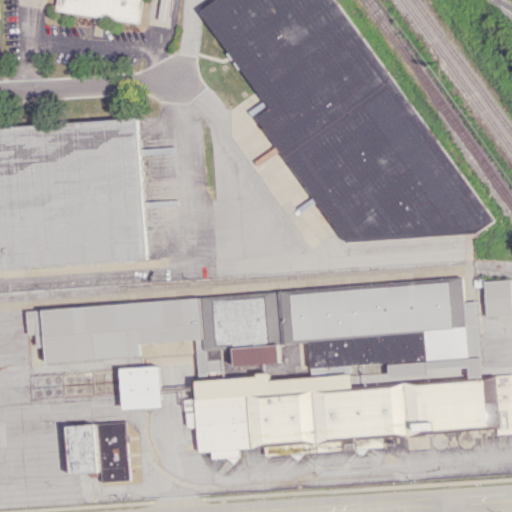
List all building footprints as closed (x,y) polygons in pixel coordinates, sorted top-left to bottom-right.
[(57,0),(56,11),(140,22),(143,0),(57,0)] [(211,0),(202,6),(268,109),(260,114),(341,241),(472,234),(485,226),(341,0),(211,0)] [(0,126),(0,268),(147,260),(139,119),(0,126)] [(511,315),(510,279),(485,280),(486,316),(511,315)] [(511,432),(511,374),(482,376),(478,301),(464,302),(463,284),(27,306),(28,334),(37,333),(38,347),(46,347),(47,361),(142,356),(141,342),(196,340),(198,374),(222,373),(222,379),(196,380),(199,451),(212,451),(213,459),(241,458),(240,447),(356,441),(357,448),(383,446),(382,435),(497,430),(497,433),(511,432)] [(121,367),(123,408),(162,407),(161,366),(121,367)] [(130,480),(128,422),(67,424),(69,473),(101,472),(101,482),(130,480)]
